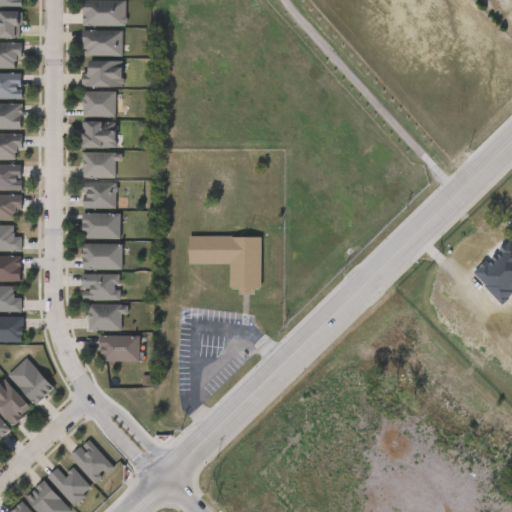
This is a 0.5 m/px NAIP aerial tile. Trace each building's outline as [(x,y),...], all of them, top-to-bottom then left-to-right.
[(0,8),(0,0),(22,0),(22,8),(0,8)] [(84,26),(84,0),(128,0),(128,26),(84,26)] [(0,38),(0,12),(21,12),(21,38),(0,38)] [(110,16),(66,15),(65,40),(109,41),(110,16)] [(125,55),(84,55),(84,31),(125,31),(125,55)] [(20,67),(0,67),(0,43),(20,43),(20,67)] [(66,72),(106,72),(106,47),(66,46),(66,72)] [(84,87),(84,69),(91,69),(91,61),(126,61),(126,87),(84,87)] [(0,98),(0,74),(22,74),(22,98),(0,98)] [(107,103),(107,77),(72,76),(72,88),(65,88),(65,102),(107,103)] [(117,92),(117,117),(84,117),(84,92),(117,92)] [(0,129),(0,103),(22,103),(22,129),(0,129)] [(99,107),(66,107),(66,133),(99,132),(99,107)] [(118,148),(84,148),(84,122),(118,122),(118,148)] [(0,134),(20,134),(20,159),(0,159),(0,134)] [(66,137),(65,149),(65,163),(99,164),(100,138),(66,137)] [(84,178),(84,152),(120,152),(120,178),(84,178)] [(0,164),(22,164),(22,189),(0,189),(0,164)] [(99,193),(99,177),(105,177),(105,168),(66,168),(66,193),(99,193)] [(118,209),(84,209),(84,182),(118,182),(118,209)] [(16,220),(0,220),(0,195),(22,195),(22,211),(16,211),(16,220)] [(100,199),(66,198),(66,209),(66,224),(99,224),(100,199)] [(123,239),(84,239),(84,213),(123,213),(123,239)] [(0,250),(0,225),(14,225),(14,236),(21,236),(21,250),(0,250)] [(104,229),(66,229),(65,254),(104,254),(104,229)] [(262,239),(261,291),(229,290),(230,265),(187,264),(188,237),(262,239)] [(125,269),(84,269),(84,244),(125,244),(125,269)] [(245,253),(171,252),(171,279),(213,280),(213,303),(222,303),(222,309),(236,309),(236,304),(245,304),(245,253)] [(0,281),(0,256),(21,256),(21,281),(0,281)] [(106,284),(106,259),(65,259),(66,285),(106,284)] [(83,300),(83,274),(121,274),(121,300),(83,300)] [(0,312),(0,286),(13,286),(13,297),(21,297),(21,312),(0,312)] [(100,289),(64,290),(65,306),(66,306),(66,316),(104,315),(103,305),(101,305),(100,289)] [(89,305),(125,305),(125,330),(89,330),(89,305)] [(0,342),(0,316),(23,316),(23,342),(0,342)] [(104,330),(112,329),(112,320),(71,320),(72,346),(105,345),(104,330)] [(101,361),(101,336),(142,336),(142,361),(101,361)] [(123,351),(83,351),(83,377),(123,377),(123,351)] [(54,387),(37,404),(8,375),(25,358),(54,387)] [(33,407),(15,425),(0,410),(0,382),(4,378),(33,407)] [(0,418),(11,429),(0,440),(0,418)] [(116,467),(98,485),(71,457),(90,439),(116,467)] [(78,507),(49,478),(59,468),(67,476),(74,468),(95,489),(78,507)] [(74,511),(40,511),(27,498),(46,481),(74,511)] [(13,511),(22,503),(31,511),(13,511)]
